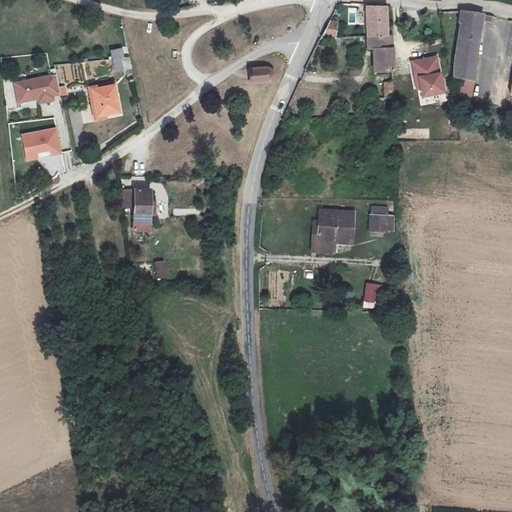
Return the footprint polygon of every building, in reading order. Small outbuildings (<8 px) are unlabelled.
[(380,8),(361,6),(361,37),(381,38),(380,8)] [(490,23),(457,17),(452,59),(452,78),(472,81),(474,49),(478,25),(489,27),(490,23)] [(348,23),(332,22),(324,35),(347,36),(348,23)] [(78,32),(79,24),(65,23),(64,32),(78,32)] [(368,75),(392,75),(390,39),(381,38),(361,37),(361,52),(368,52),(368,75)] [(130,57),(122,58),(125,72),(133,71),(130,57)] [(122,58),(113,59),(115,74),(125,72),(122,58)] [(435,85),(431,61),(407,66),(410,85),(435,85)] [(263,66),(248,68),(250,83),(264,81),(270,76),(269,68),(263,66)] [(56,75),(15,83),(18,103),(38,99),(37,96),(42,95),(42,98),(52,96),(52,91),(59,90),(56,75)] [(459,80),(458,97),(473,98),(474,81),(459,80)] [(114,85),(93,89),(97,115),(119,111),(114,85)] [(438,97),(435,85),(410,85),(411,89),(415,88),(416,93),(417,101),(438,97)] [(392,86),(383,86),(383,101),(393,102),(392,86)] [(62,154),(57,130),(22,137),(27,161),(37,159),(36,154),(51,151),(52,156),(62,154)] [(152,192),(137,189),(132,232),(148,234),(152,192)] [(351,213),(317,211),(316,243),(350,245),(351,213)] [(384,216),(368,215),(367,233),(384,233),(384,216)] [(166,279),(165,261),(154,262),(155,280),(166,279)] [(378,309),(379,284),(364,284),(364,308),(378,309)]
